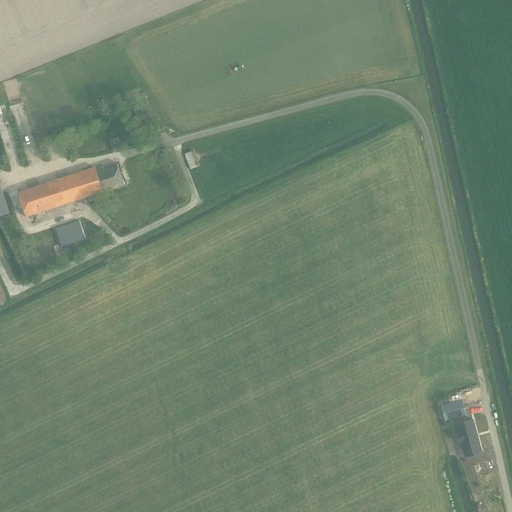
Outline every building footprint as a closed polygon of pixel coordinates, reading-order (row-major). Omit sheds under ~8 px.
[(132,110),(137,118),(144,114),(139,106),(132,110)] [(75,140),(72,133),(62,137),(56,139),(57,142),(59,148),(65,146),(66,146),(65,144),(75,140)] [(109,140),(111,149),(122,146),(119,137),(109,140)] [(199,166),(193,151),(184,154),(190,170),(199,166)] [(26,217),(87,197),(89,202),(98,199),(97,196),(100,196),(99,193),(125,185),(117,163),(96,169),(95,167),(18,192),(26,217)] [(0,215),(9,213),(0,185),(0,215)] [(463,400),(442,405),(446,421),(467,416),(463,400)] [(472,418),(456,422),(459,431),(457,432),(459,439),(461,439),(463,448),(478,444),(472,418)] [(494,460),(475,464),(477,471),(496,467),(494,460)]
